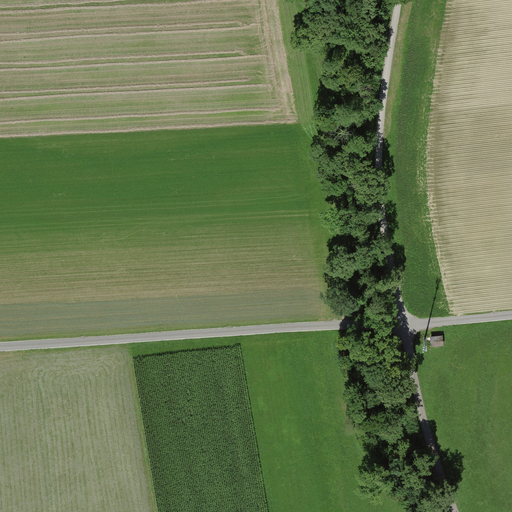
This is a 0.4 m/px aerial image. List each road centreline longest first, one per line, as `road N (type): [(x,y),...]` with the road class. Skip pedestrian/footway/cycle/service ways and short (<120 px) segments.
road 1 (track): [(511,315),(0,346)]
road 2 (track): [(399,0),(379,133),(382,209),(403,324)]
road 3 (track): [(345,325),(320,68)]
road 4 (track): [(454,511),(426,435),(403,324)]
